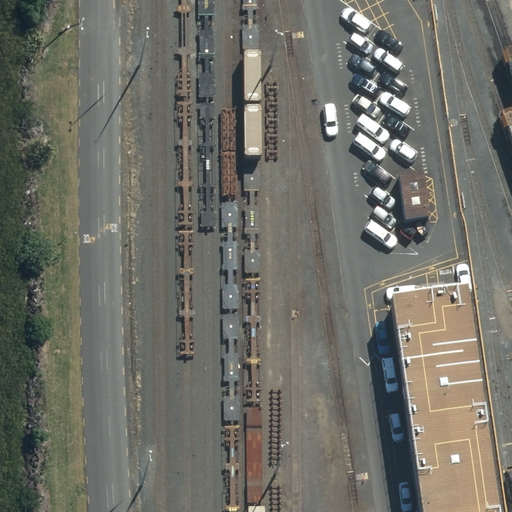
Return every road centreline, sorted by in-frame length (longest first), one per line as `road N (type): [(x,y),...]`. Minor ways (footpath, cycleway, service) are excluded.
road 1 (unclassified): [(97,0),(108,511)]
road 2 (unknown): [(422,39),(299,6)]
